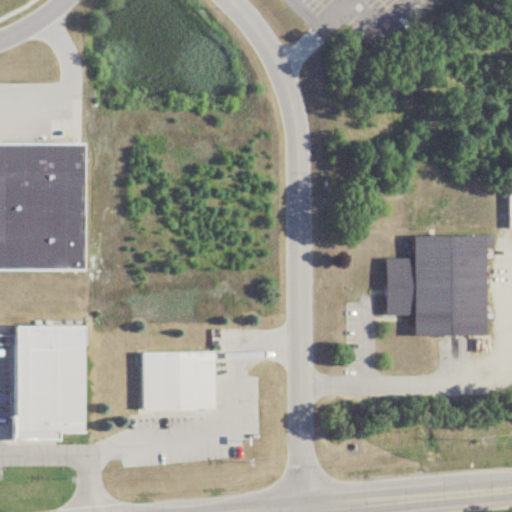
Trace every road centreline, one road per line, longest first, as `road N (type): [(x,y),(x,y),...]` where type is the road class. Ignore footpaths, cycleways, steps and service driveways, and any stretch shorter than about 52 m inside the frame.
road 1 (residential): [(295,509),(286,102),(264,49),(224,0)]
road 2 (secondary): [(262,511),(511,490)]
